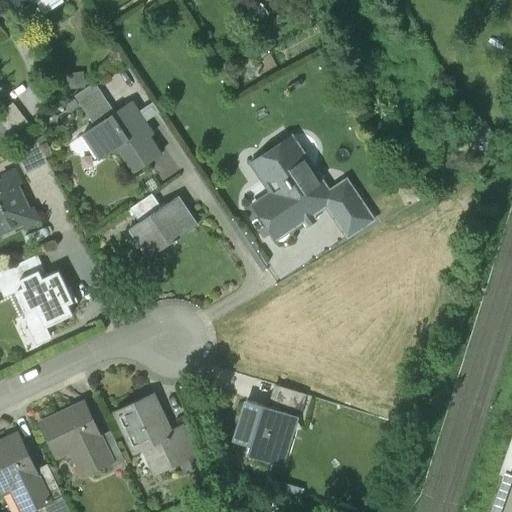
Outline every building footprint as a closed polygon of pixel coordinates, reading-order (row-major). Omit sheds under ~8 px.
[(15,0),(17,2),(20,0),(40,0),(47,11),(62,0),(15,0)] [(115,113),(95,84),(75,98),(94,127),(115,113)] [(94,127),(90,130),(107,155),(118,147),(135,173),(161,155),(149,138),(153,135),(131,102),(115,113),(94,127)] [(14,103),(0,113),(0,123),(11,138),(16,134),(31,124),(14,103)] [(31,124),(16,134),(24,150),(17,153),(26,172),(49,162),(31,124)] [(294,143),(275,156),(271,150),(253,162),(263,177),(264,178),(267,180),(271,181),(274,180),(279,187),(275,190),(273,194),(272,198),(273,202),(258,212),(274,236),(291,224),(293,226),(298,222),(297,221),(301,218),(307,226),(317,219),(311,211),(312,209),(313,208),(315,209),(316,211),(326,204),(325,202),(331,198),(321,183),(319,182),(317,181),(316,181),(313,181),(305,169),(308,167),(309,165),(308,163),(307,161),(294,143)] [(6,178),(0,181),(0,237),(1,237),(0,234),(0,233),(26,221),(28,224),(39,219),(34,208),(30,209),(27,202),(22,200),(19,194),(20,189),(17,182),(21,181),(16,170),(4,176),(6,178)] [(331,198),(325,202),(326,204),(348,237),(373,220),(350,185),(331,198)] [(179,197),(137,226),(156,254),(175,241),(176,243),(179,241),(178,239),(198,225),(179,197)] [(39,255),(0,272),(0,285),(5,297),(16,292),(15,291),(49,276),(39,255)] [(49,276),(15,291),(16,292),(29,319),(40,314),(46,327),(74,314),(70,304),(75,301),(60,270),(49,276)] [(128,290),(117,295),(127,315),(138,310),(128,290)] [(306,398),(276,388),(268,411),(286,417),(298,421),(306,398)] [(169,435),(152,397),(116,413),(136,456),(152,448),(163,473),(195,459),(180,429),(169,435)] [(268,411),(247,403),(233,442),(248,448),(245,456),(269,465),(286,417),(268,411)] [(86,407),(76,411),(74,407),(41,423),(57,457),(81,445),(93,470),(110,462),(112,461),(100,436),(86,407)] [(111,431),(100,436),(112,461),(110,462),(113,467),(126,461),(111,431)] [(20,437),(10,442),(8,438),(0,442),(0,493),(19,485),(32,511),(44,505),(51,502),(35,469),(20,437)] [(50,511),(66,505),(47,464),(35,469),(51,502),(44,505),(47,511),(50,511)]
